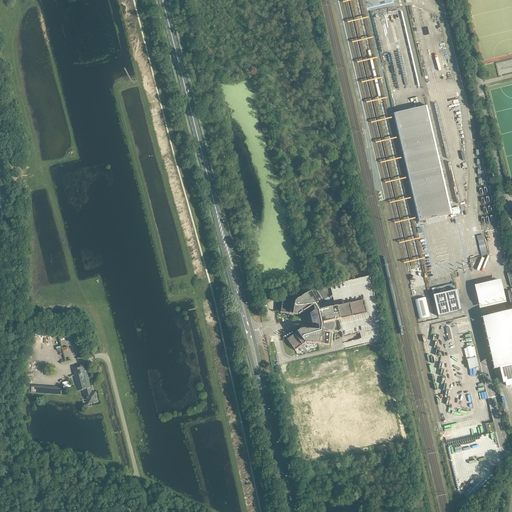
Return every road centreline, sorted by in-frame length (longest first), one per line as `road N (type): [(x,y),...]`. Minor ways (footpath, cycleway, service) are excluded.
road 1 (unknown): [(472,312),(424,331),(442,413),(468,416),(473,399),(454,334),(475,326)]
road 2 (primary): [(222,238),(162,0)]
road 3 (unclassified): [(511,212),(461,0)]
road 4 (track): [(108,361),(100,330),(58,266),(34,173)]
road 5 (track): [(34,173),(14,77),(22,0)]
road 6 (unclassified): [(108,361),(141,485),(168,511)]
road 7 (primary): [(222,238),(262,396)]
road 8 (primary): [(262,396),(222,238)]
